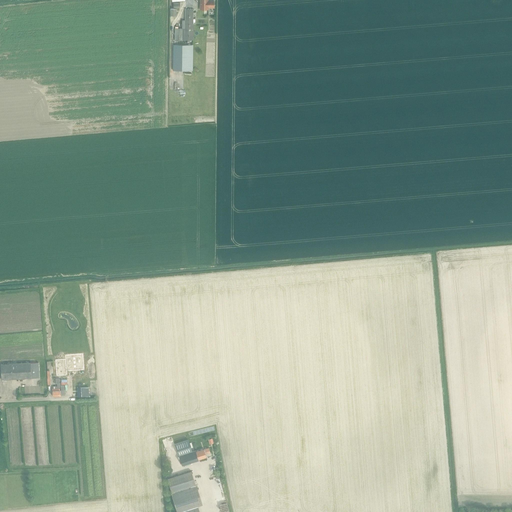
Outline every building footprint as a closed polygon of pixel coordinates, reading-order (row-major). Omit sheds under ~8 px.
[(208,8),(214,8),(214,1),(208,1),(208,0),(199,0),(200,9),(208,10),(208,8)] [(184,40),(192,40),(193,9),(185,9),(184,29),(174,29),(174,40),(182,40),(183,30),(184,30),(184,40)] [(173,71),(190,71),(190,45),(173,45),(173,58),(173,71)] [(65,356),(65,360),(66,372),(83,371),(82,355),(65,356)] [(55,361),(56,376),(66,376),(66,372),(65,360),(55,361)] [(0,364),(2,379),(32,377),(30,362),(0,364)] [(39,362),(31,362),(32,377),(39,377),(39,362)] [(60,395),(60,390),(59,378),(55,378),(56,383),(57,383),(57,386),(52,386),(52,395),(60,395)] [(88,387),(80,387),(81,397),(88,396),(88,387)] [(198,459),(206,457),(205,454),(210,452),(209,451),(208,448),(196,452),(195,452),(198,459)] [(195,452),(196,452),(195,450),(178,456),(182,466),(198,460),(198,459),(195,452)] [(198,511),(197,506),(202,504),(191,471),(167,478),(177,511),(198,511)] [(290,471),(241,484),(248,511),(250,511),(297,502),(290,471)]
